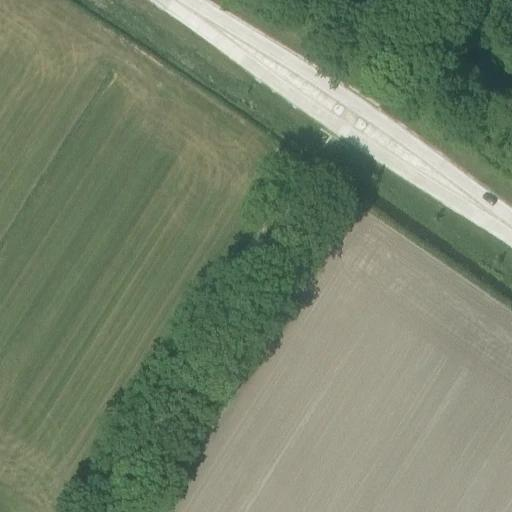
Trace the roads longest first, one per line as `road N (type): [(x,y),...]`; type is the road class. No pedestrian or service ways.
road 1 (primary): [(172,0),(511,230)]
road 2 (track): [(99,511),(300,186)]
